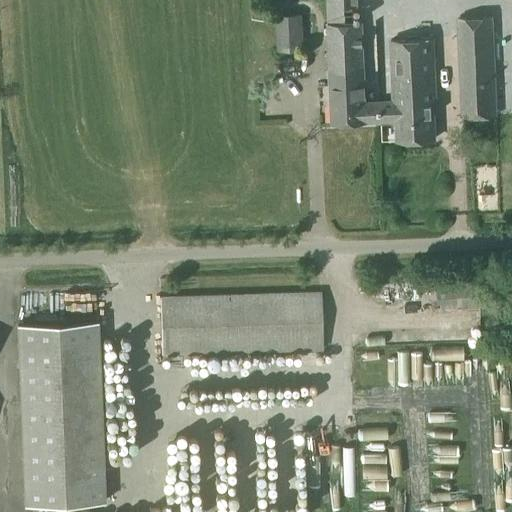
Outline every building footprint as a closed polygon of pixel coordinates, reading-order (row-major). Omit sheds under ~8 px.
[(326,0),(328,25),(329,47),(332,124),(378,122),(377,102),(365,103),(361,23),(359,23),(358,0),(326,0)] [(275,15),(277,51),(304,49),(301,13),(275,15)] [(457,20),(461,105),(461,117),(495,115),(491,18),(457,20)] [(435,124),(434,105),(431,40),(391,41),(391,59),(378,60),(379,102),(377,102),(378,122),(395,121),(396,142),(434,140),(434,124),(435,124)] [(260,109),(274,109),(275,96),(260,96),(260,109)] [(473,173),(470,187),(483,190),(486,175),(473,173)] [(500,286),(435,288),(436,311),(500,309),(500,286)] [(159,298),(161,356),(322,351),(320,293),(159,298)] [(395,295),(378,296),(379,308),(396,307),(395,295)] [(97,322),(16,325),(23,506),(104,503),(97,322)] [(154,415),(154,430),(167,430),(166,415),(154,415)]
